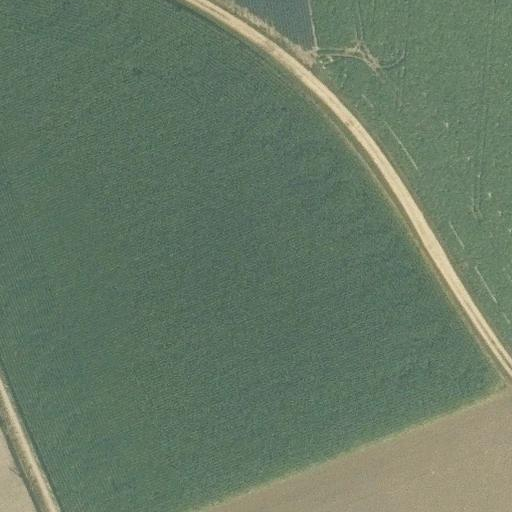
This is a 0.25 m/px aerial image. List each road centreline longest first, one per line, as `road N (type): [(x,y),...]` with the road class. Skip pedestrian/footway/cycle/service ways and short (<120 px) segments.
road 1 (track): [(201,0),(256,33),(318,90),(396,192),(511,372)]
road 2 (track): [(0,388),(52,511)]
